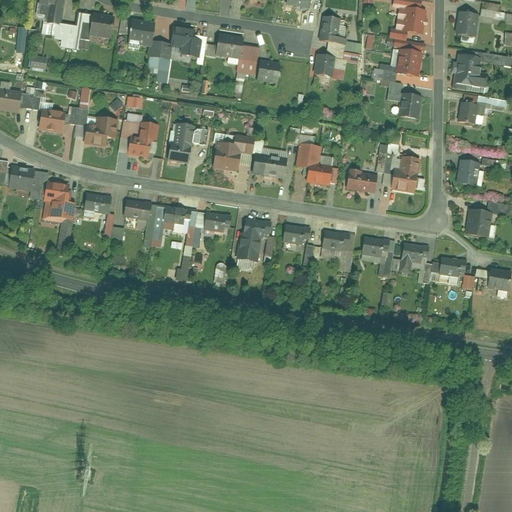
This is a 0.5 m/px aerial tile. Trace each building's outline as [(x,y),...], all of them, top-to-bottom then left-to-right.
[(40,0),(39,7),(49,8),(46,24),(61,26),(64,0),(40,0)] [(286,0),(286,6),(309,10),(310,0),(286,0)] [(373,9),(373,0),(364,0),(364,9),(373,9)] [(502,14),(502,5),(482,5),(482,20),(506,20),(506,14),(502,14)] [(402,31),(402,32),(422,35),(423,27),(426,28),(427,21),(425,21),(426,11),(404,8),(404,10),(398,9),(396,21),(402,22),(402,23),(397,22),(395,30),(402,31)] [(480,16),(458,12),(455,35),(477,39),(480,16)] [(92,15),(88,37),(110,40),(114,19),(92,15)] [(324,18),(319,42),(344,47),(346,40),(337,39),(340,21),(324,18)] [(127,44),(150,48),(154,23),(131,20),(127,44)] [(18,29),(15,55),(24,56),(27,30),(18,29)] [(179,56),(196,59),(198,43),(192,42),(194,33),(173,29),(171,40),(169,48),(180,49),(179,56)] [(218,34),(215,56),(240,60),(243,38),(218,34)] [(398,50),(394,75),(418,79),(422,54),(398,50)] [(331,79),(335,59),(316,55),(312,76),(331,79)] [(487,77),(480,76),(483,60),(457,55),(456,63),(452,62),(450,76),(454,76),(452,88),(484,94),(487,77)] [(31,57),(29,71),(45,74),(47,59),(31,57)] [(259,60),(256,83),(276,86),(279,64),(259,60)] [(0,90),(0,112),(17,115),(21,94),(0,90)] [(400,95),(396,118),(418,121),(422,98),(400,95)] [(128,108),(143,110),(144,100),(129,98),(128,108)] [(456,123),(474,126),(477,106),(459,104),(456,123)] [(41,110),(37,132),(61,135),(65,114),(41,110)] [(96,118),(95,126),(86,125),(83,146),(105,149),(106,139),(115,140),(118,121),(96,118)] [(140,124),(138,139),(130,138),(127,156),(147,160),(150,144),(157,145),(159,127),(140,124)] [(193,129),(175,126),(172,144),(170,143),(167,163),(187,167),(193,129)] [(215,144),(211,171),(237,175),(241,151),(235,150),(235,147),(215,144)] [(332,168),(318,165),(320,149),(298,145),(295,169),(307,171),(305,185),(329,188),(332,168)] [(255,155),(252,176),(283,181),(286,160),(255,155)] [(401,158),(399,171),(394,170),(390,191),(414,195),(419,161),(401,158)] [(497,168),(498,162),(484,160),(482,172),(484,172),(484,167),(497,168)] [(475,189),(479,165),(459,162),(455,185),(475,189)] [(11,170),(8,190),(31,194),(34,174),(11,170)] [(345,191),(373,196),(376,177),(360,174),(360,173),(348,171),(345,191)] [(43,203),(50,204),(48,218),(73,222),(76,204),(68,203),(70,186),(46,182),(43,203)] [(84,212),(109,216),(111,199),(87,195),(84,212)] [(126,201),(124,218),(147,222),(150,205),(126,201)] [(166,209),(163,224),(182,228),(185,212),(166,209)] [(468,212),(464,236),(488,240),(491,215),(468,212)] [(206,214),(203,231),(223,235),(224,229),(229,230),(231,217),(226,216),(226,217),(206,214)] [(240,237),(236,261),(256,264),(259,241),(261,242),(264,222),(245,219),(242,238),(240,237)] [(284,226),(281,244),(302,248),(305,230),(284,226)] [(123,243),(126,230),(114,228),(112,241),(123,243)] [(324,233),(321,250),(341,253),(342,247),(348,248),(350,235),(344,234),(343,236),(324,233)] [(363,239),(361,256),(380,259),(381,258),(386,259),(388,248),(382,247),(383,242),(363,239)] [(409,275),(411,265),(420,266),(421,261),(426,262),(428,249),(403,245),(399,273),(409,275)] [(313,264),(315,247),(308,246),(305,263),(313,264)] [(441,259),(438,276),(457,279),(458,273),(464,274),(466,262),(462,261),(461,262),(441,259)] [(226,277),(226,268),(218,268),(217,277),(226,277)] [(491,271),(487,290),(509,294),(511,274),(491,271)] [(391,309),(394,296),(385,294),(383,307),(391,309)]
